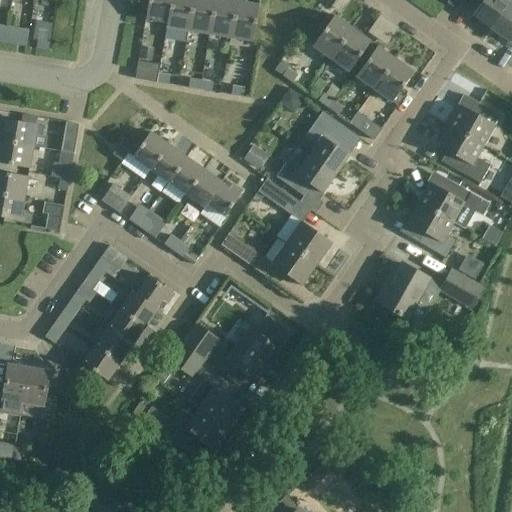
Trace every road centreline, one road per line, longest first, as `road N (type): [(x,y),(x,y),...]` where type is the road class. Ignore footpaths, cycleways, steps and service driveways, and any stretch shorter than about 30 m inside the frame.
road 1 (residential): [(323,325),(376,240),(356,227),(398,170),(381,158),(459,46)]
road 2 (residential): [(194,289),(102,229),(22,334),(0,330)]
road 3 (residential): [(219,511),(210,496),(323,325)]
road 4 (residential): [(0,70),(80,84),(108,49),(116,0)]
road 5 (residential): [(323,325),(222,259),(194,289)]
